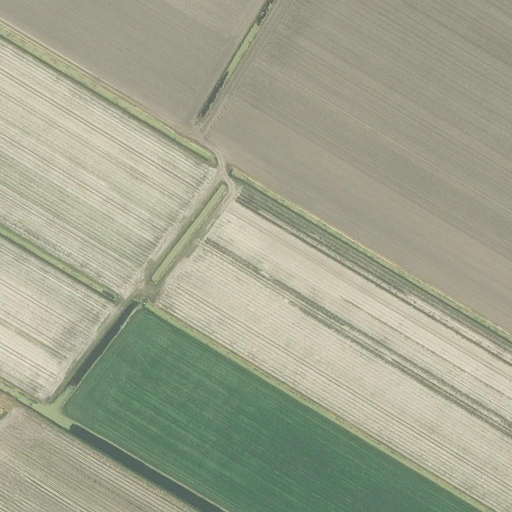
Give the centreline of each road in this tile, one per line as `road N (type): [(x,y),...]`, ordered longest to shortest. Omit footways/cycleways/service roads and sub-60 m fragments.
road 1 (track): [(111,317),(221,174),(220,156),(181,130)]
road 2 (track): [(181,130),(0,21)]
road 3 (track): [(195,140),(280,0)]
road 4 (track): [(181,130),(259,0)]
